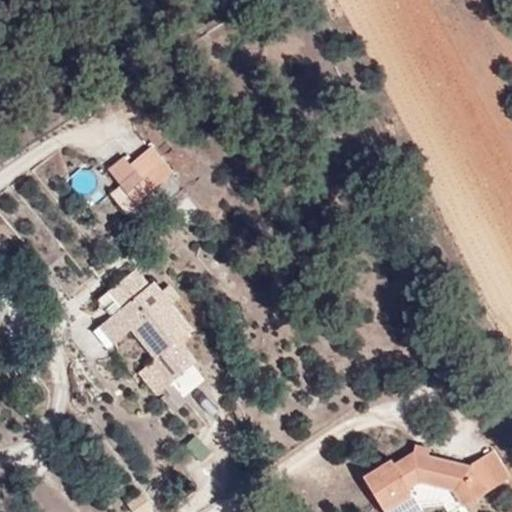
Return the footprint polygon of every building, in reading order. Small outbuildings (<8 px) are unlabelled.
[(195,185),(148,144),(90,174),(129,223),(195,185)] [(214,353),(130,274),(76,334),(153,408),(214,353)] [(201,433),(186,439),(196,460),(210,453),(201,433)] [(495,440),(348,474),(378,511),(388,511),(497,490),(495,440)] [(124,498),(133,511),(142,511),(151,506),(139,488),(124,498)]
